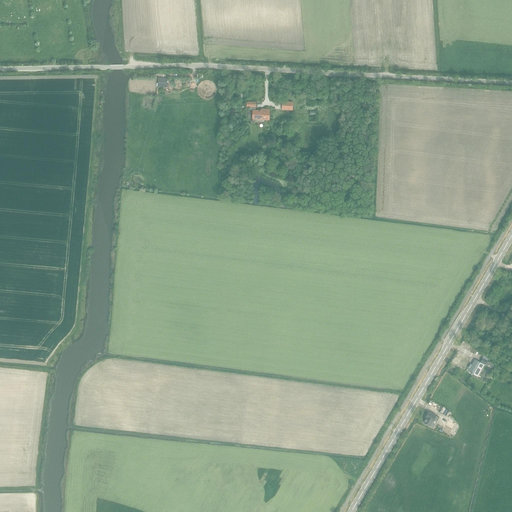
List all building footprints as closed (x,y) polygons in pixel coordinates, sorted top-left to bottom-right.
[(282,109),(292,110),(293,102),(283,101),(282,109)] [(270,121),(270,109),(264,109),(264,110),(253,110),(253,118),(265,119),(265,120),(270,121)] [(474,374),(481,363),(475,359),(472,365),(471,364),(469,368),(470,368),(468,371),(471,373),(471,374),(472,373),(474,374)] [(427,417),(424,422),(430,426),(433,421),(434,419),(437,421),(439,417),(429,412),(426,417),(427,417)] [(448,420),(442,431),(449,435),(455,424),(448,420)]
